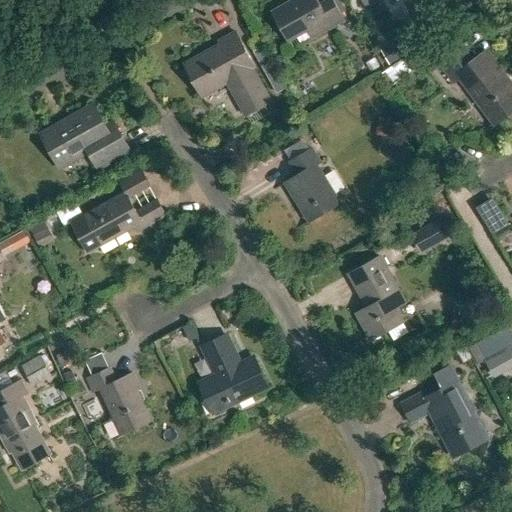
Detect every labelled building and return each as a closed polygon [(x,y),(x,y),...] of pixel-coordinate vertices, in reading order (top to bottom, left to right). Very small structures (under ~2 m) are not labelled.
[(333,0),(326,0),(320,4),(318,0),(292,0),(271,12),(288,42),(307,31),(312,39),(345,20),(333,0)] [(219,41),(220,44),(184,64),(207,105),(208,105),(203,96),(231,81),(249,112),(240,117),(241,118),(271,101),(253,69),(255,67),(236,32),(219,41)] [(380,50),(388,63),(406,52),(398,39),(380,50)] [(474,61),(460,44),(439,60),(454,81),(460,77),(495,124),(511,110),(511,92),(509,88),(511,86),(486,52),(474,61)] [(418,86),(412,69),(416,67),(412,57),(391,65),(401,92),(418,86)] [(106,127),(94,105),(41,134),(60,167),(89,151),(99,169),(130,151),(114,123),(106,127)] [(321,162),(312,149),(291,162),(299,175),(286,182),(310,221),(340,203),(317,165),(321,162)] [(344,166),(335,169),(342,189),(351,185),(344,166)] [(84,216),(72,222),(88,252),(103,244),(114,238),(136,225),(139,231),(166,216),(157,200),(136,211),(126,193),(84,216)] [(412,234),(423,253),(455,234),(443,215),(412,234)] [(34,236),(41,248),(54,240),(47,228),(34,236)] [(0,244),(0,249),(5,257),(31,243),(24,231),(0,244)] [(454,245),(440,251),(448,267),(461,262),(454,245)] [(348,275),(367,309),(357,314),(372,340),(403,322),(396,309),(406,304),(381,257),(348,275)] [(200,339),(192,322),(184,326),(191,343),(200,339)] [(240,364),(227,335),(203,346),(217,375),(202,382),(215,411),(266,387),(252,358),(240,364)] [(478,343),(471,347),(479,362),(486,359),(478,343)] [(62,366),(63,366),(64,368),(68,366),(67,364),(70,363),(67,357),(71,356),(68,350),(57,355),(62,366)] [(44,355),(26,364),(36,385),(55,375),(44,355)] [(430,412),(450,450),(467,441),(470,447),(484,440),(481,434),(484,432),(450,366),(435,374),(441,385),(403,405),(412,422),(430,412)] [(116,381),(110,368),(87,378),(94,392),(100,388),(122,434),(152,420),(137,389),(140,388),(133,373),(116,381)] [(65,375),(70,386),(76,397),(83,394),(77,382),(79,381),(74,371),(65,375)] [(7,438),(24,468),(50,454),(34,426),(37,424),(22,397),(30,393),(22,380),(0,391),(0,413),(5,423),(0,426),(0,431),(5,440),(7,438)]
